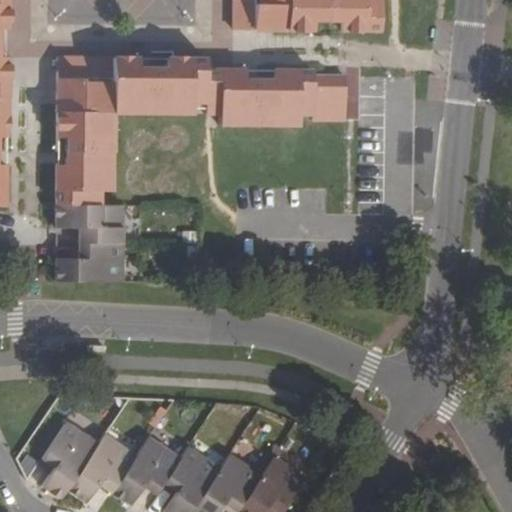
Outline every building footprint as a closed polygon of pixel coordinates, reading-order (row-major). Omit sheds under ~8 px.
[(232,0),(232,30),(312,31),(312,22),(340,22),(340,31),(380,32),(379,0),(232,0)] [(136,59),(57,59),(56,138),(66,138),(66,165),(56,166),(56,207),(99,208),(99,192),(110,192),(110,114),(190,114),(190,110),(203,109),(204,71),(204,60),(172,59),(163,59),(164,69),(136,68),(136,59)] [(218,71),(204,71),(203,109),(203,114),(218,114),(218,71)] [(243,72),(218,71),(218,114),(218,124),(292,124),(293,115),(311,115),(311,120),(332,121),(344,121),(344,85),(321,85),(320,78),(310,77),(310,72),(271,72),(271,81),(243,82),(243,72)] [(99,208),(56,207),(55,229),(77,230),(77,259),(55,259),(55,280),(122,280),(123,208),(99,208)] [(99,443),(66,422),(42,459),(55,466),(43,486),(62,499),(68,491),(87,503),(99,484),(112,492),(131,505),(144,487),(156,495),(164,484),(177,492),(170,503),(165,510),(168,511),(191,511),(193,510),(196,511),(218,511),(225,502),(239,510),(241,511),(264,511),(269,505),(279,511),(281,511),(306,477),(275,456),(261,474),(230,454),(221,468),(188,446),(181,458),(149,437),(136,456),(104,436),(99,443)] [(177,492),(164,484),(156,495),(170,503),(177,492)]
